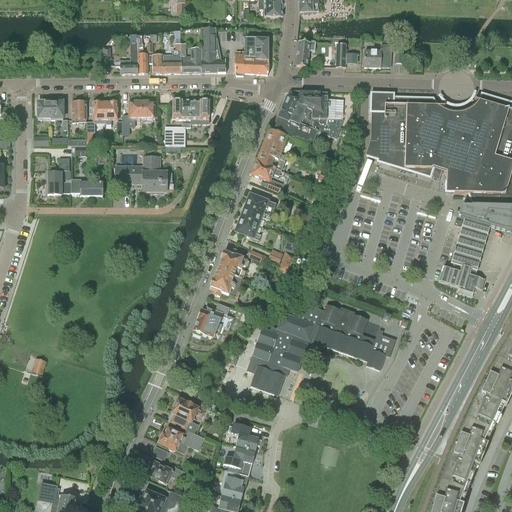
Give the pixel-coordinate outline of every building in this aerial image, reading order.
[(176,0),(177,17),(185,17),(184,5),(184,0),(176,0)] [(318,15),(321,14),(320,0),(297,0),(298,16),(318,15)] [(328,0),(329,15),(340,14),(339,0),(328,0)] [(264,20),(281,19),(281,2),(263,2),(264,20)] [(201,68),(201,76),(217,75),(217,76),(225,76),(225,62),(224,62),(224,63),(220,63),(218,51),(215,51),(215,30),(200,31),(201,50),(200,50),(200,59),(201,68)] [(137,38),(137,48),(137,76),(147,76),(147,56),(141,56),(142,54),(142,44),(141,45),(141,38),(137,38)] [(244,62),(253,62),(255,62),(256,60),(258,61),(258,63),(268,63),(268,42),(244,41),(244,54),(245,54),(245,55),(247,55),(247,57),(244,57),(244,62)] [(295,68),(304,69),(307,69),(308,53),(313,54),(314,53),(315,45),(314,44),(309,43),(308,44),(308,45),(298,44),(295,68)] [(130,45),(130,63),(119,63),(119,77),(137,76),(137,48),(137,45),(130,45)] [(174,46),(174,52),(172,53),(172,58),(163,58),(163,76),(181,76),(181,59),(180,46),(174,46)] [(181,76),(201,76),(201,68),(200,59),(200,50),(190,50),(190,59),(186,59),(185,46),(180,46),(181,59),(181,76)] [(344,70),(345,47),(336,46),(336,69),(344,70)] [(380,70),(390,70),(391,48),(380,47),(380,53),(364,53),(364,70),(380,70)] [(402,65),(402,53),(395,53),(394,65),(402,65)] [(244,76),(252,77),(253,62),(244,62),(244,57),(247,57),(247,55),(245,55),(245,54),(244,54),(236,54),(236,57),(235,57),(235,75),(236,78),(243,79),(244,76)] [(356,66),(356,57),(347,56),(346,66),(356,66)] [(152,76),(163,76),(163,58),(149,58),(149,66),(152,66),(152,76)] [(253,62),(252,77),(267,78),(268,63),(258,63),(258,61),(256,60),(255,62),(253,62)] [(317,133),(326,137),(336,141),(343,122),(343,102),(327,101),(327,94),(289,93),(272,133),(287,139),(293,141),(311,149),(317,133)] [(369,141),(364,157),(365,158),(366,157),(377,160),(377,163),(429,179),(432,170),(446,174),(445,195),(474,196),(473,208),(511,209),(511,104),(480,96),(480,97),(481,97),(480,99),(479,101),(478,103),(476,105),(475,107),(473,109),(471,110),(469,111),(467,113),(465,114),(462,114),(460,115),(457,115),(457,105),(451,105),(448,114),(446,113),(443,112),(441,111),(439,110),(437,108),(435,106),(434,104),(432,102),(433,102),(433,101),(392,99),(392,98),(392,96),(371,96),(371,101),(370,101),(369,141)] [(134,101),(132,104),(128,104),(128,121),(141,121),(141,103),(140,104),(138,101),(134,101)] [(141,103),(141,121),(154,121),(154,104),(149,104),(147,101),(142,101),(141,103)] [(190,122),(190,103),(181,103),(179,101),(174,101),(173,103),(172,103),(172,122),(190,122)] [(190,103),(190,122),(208,123),(208,103),(206,101),(202,101),(199,103),(190,103)] [(50,104),(44,104),(43,102),(39,102),(37,105),(38,121),(46,120),(46,123),(50,123),(50,104)] [(55,104),(50,104),(50,123),(55,123),(55,120),(63,120),(62,104),(61,104),(60,102),(57,102),(55,104)] [(86,104),(85,104),(83,102),(79,102),(77,104),(72,104),(72,126),(78,126),(78,123),(86,122),(86,104)] [(95,102),(93,104),(93,122),(105,122),(105,104),(100,104),(98,102),(95,102)] [(105,104),(105,122),(105,127),(111,127),(111,122),(117,122),(117,104),(116,104),(114,102),(111,102),(109,104),(105,104)] [(86,135),(95,135),(95,124),(86,124),(86,135)] [(181,130),(181,129),(165,129),(165,132),(172,132),(172,149),(185,149),(185,130),(181,130)] [(292,145),(292,144),(293,141),(287,139),(272,133),(269,131),(263,145),(273,149),(271,153),(280,157),(280,156),(286,159),(292,145)] [(50,140),(33,140),(33,148),(50,148),(50,140)] [(274,170),(281,173),(286,159),(280,156),(280,157),(271,153),(273,149),(263,145),(259,155),(256,164),(264,167),(274,171),(274,170)] [(87,159),(87,148),(75,148),(75,159),(87,159)] [(166,194),(166,176),(159,175),(159,160),(144,160),(144,171),(132,171),(132,170),(115,170),(115,185),(143,185),(143,194),(166,194)] [(59,173),(69,173),(69,161),(59,161),(59,173)] [(278,178),(279,176),(281,173),(274,170),(274,171),(264,167),(256,164),(251,176),(269,184),(266,190),(278,195),(282,186),(270,181),(272,176),(278,178)] [(61,196),(70,196),(70,185),(61,185),(61,175),(47,175),(47,197),(61,197),(61,196)] [(321,182),(330,186),(333,178),(324,175),(321,182)] [(81,185),(81,182),(71,182),(71,185),(70,185),(70,196),(80,196),(80,198),(102,199),(102,185),(81,185)] [(244,209),(264,217),(271,219),(276,206),(267,203),(267,202),(261,200),(260,201),(249,197),(247,202),(245,203),(244,206),(245,208),(244,209)] [(511,209),(473,208),(471,208),(471,211),(460,211),(457,219),(464,221),(489,228),(499,231),(505,233),(510,234),(511,233),(511,209)] [(269,224),(271,219),(264,217),(244,209),(242,214),(240,215),(238,221),(257,228),(260,220),(269,224)] [(313,224),(315,218),(307,215),(305,221),(313,224)] [(255,235),(257,228),(238,221),(236,226),(237,228),(235,233),(246,238),(246,239),(252,241),(258,243),(260,238),(255,235)] [(489,228),(464,221),(450,265),(453,266),(451,272),(442,269),(438,284),(458,290),(456,295),(471,300),(473,290),(481,292),(484,281),(474,279),(489,228)] [(294,256),(297,249),(299,243),(282,236),(282,251),(294,256)] [(221,262),(217,272),(238,280),(242,268),(245,269),(248,263),(243,261),(243,260),(235,257),(237,253),(232,252),(231,254),(227,252),(225,253),(224,254),(223,254),(221,262)] [(260,264),(263,258),(251,253),(248,259),(260,264)] [(285,254),(280,267),(293,271),(297,259),(285,254)] [(279,265),(281,260),(270,255),(268,260),(279,265)] [(213,282),(210,290),(211,290),(210,291),(211,293),(216,295),(215,297),(220,299),(221,295),(237,301),(240,294),(236,293),(241,281),(238,280),(217,272),(214,282),(213,282)] [(375,342),(362,337),(367,322),(353,317),(354,315),(340,310),(339,312),(325,307),(323,313),(301,305),(298,314),(293,313),(291,318),(282,315),(277,331),(275,330),(273,334),(262,330),(246,373),(254,376),(250,388),(278,398),(285,379),(282,378),(285,370),(297,374),(308,343),(367,364),(365,368),(379,373),(385,358),(389,359),(395,342),(377,336),(375,342)] [(194,333),(192,336),(201,339),(202,336),(213,340),(216,332),(219,334),(221,329),(218,327),(223,315),(227,317),(229,311),(218,306),(215,313),(207,309),(205,313),(203,312),(200,314),(197,322),(193,332),(194,333)] [(250,318),(257,313),(238,306),(235,313),(250,318)] [(390,318),(391,317),(385,314),(383,318),(382,321),(389,323),(390,318)] [(406,329),(409,323),(402,321),(402,322),(400,327),(406,329)] [(511,332),(499,355),(511,362),(511,332)] [(468,415),(491,425),(500,406),(505,409),(511,394),(511,386),(511,383),(511,362),(499,355),(488,375),(494,378),(493,380),(488,378),(484,387),(482,386),(468,415)] [(235,368),(237,361),(231,359),(228,365),(235,368)] [(41,377),(45,364),(36,361),(32,374),(41,377)] [(185,432),(189,423),(191,424),(194,416),(201,419),(204,414),(191,408),(192,406),(185,403),(185,404),(178,401),(172,415),(173,415),(169,424),(185,432)] [(482,445),(491,425),(468,415),(458,436),(465,439),(464,441),(459,439),(455,448),(453,447),(442,477),(465,486),(473,466),(478,468),(486,447),(482,445)] [(258,441),(249,438),(251,431),(233,426),(230,435),(238,437),(235,449),(255,454),(258,441)] [(198,438),(188,434),(185,440),(182,439),(183,436),(167,428),(164,435),(163,434),(158,445),(167,449),(168,451),(172,453),(175,452),(176,453),(180,445),(198,453),(203,440),(198,438)] [(251,466),(255,454),(235,449),(232,461),(251,466)] [(151,458),(163,464),(167,455),(155,450),(152,457),(151,457),(151,458)] [(177,482),(179,477),(183,478),(185,474),(175,470),(173,474),(153,465),(151,470),(148,471),(147,474),(148,476),(147,477),(164,485),(165,485),(168,486),(171,479),(177,482)] [(219,491),(222,492),(221,498),(240,503),(244,490),(242,489),(243,483),(237,482),(239,476),(224,472),(219,491)] [(457,505),(465,486),(442,477),(433,498),(440,501),(439,503),(434,501),(431,511),(429,510),(428,511),(460,511),(462,507),(457,505)] [(57,500),(59,491),(42,487),(39,502),(52,504),(50,511),(73,511),(76,500),(61,497),(60,501),(57,500)] [(137,510),(141,511),(165,511),(167,509),(169,510),(173,508),(175,504),(179,506),(182,499),(170,494),(168,499),(153,493),(152,495),(146,493),(142,501),(140,501),(137,510)] [(225,511),(238,511),(240,503),(221,498),(218,510),(225,511)]
